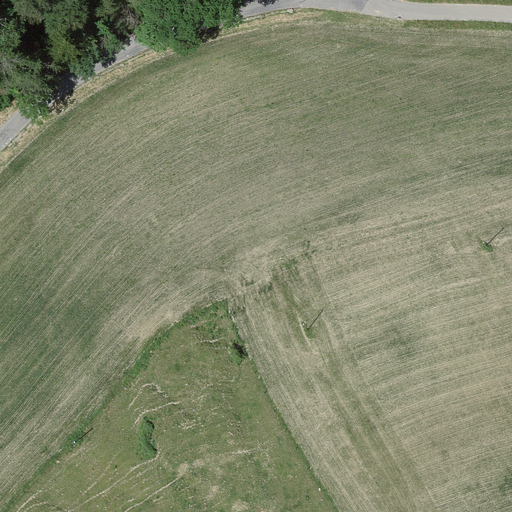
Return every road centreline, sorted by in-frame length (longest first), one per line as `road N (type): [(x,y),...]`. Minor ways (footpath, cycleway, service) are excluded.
road 1 (unclassified): [(274,0),(146,34),(43,95),(0,144)]
road 2 (residential): [(368,0),(377,7),(511,15)]
